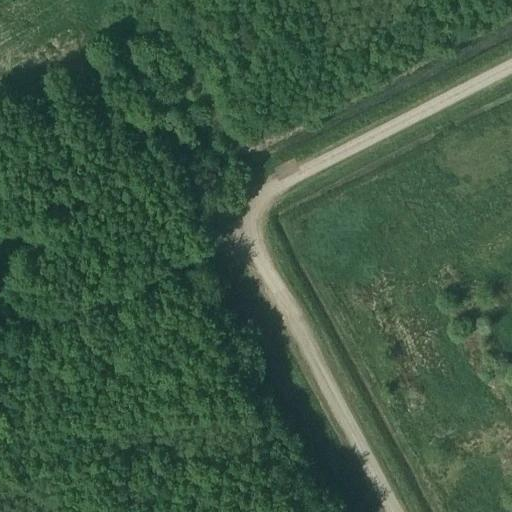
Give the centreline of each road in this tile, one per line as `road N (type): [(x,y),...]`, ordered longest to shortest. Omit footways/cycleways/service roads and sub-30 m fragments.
road 1 (unclassified): [(394,511),(253,257),(247,231),(263,199),(511,72)]
road 2 (track): [(0,315),(89,302),(250,241)]
